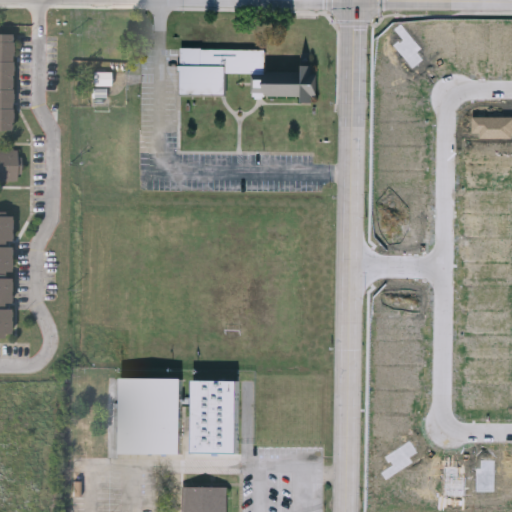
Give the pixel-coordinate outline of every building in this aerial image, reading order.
[(0,32),(13,32),(12,128),(0,128),(0,32)] [(183,46),(183,63),(180,63),(180,68),(182,68),(182,92),(227,93),(228,70),(253,70),(253,90),(266,90),(266,93),(300,93),(300,100),(312,101),(312,94),(318,94),(319,74),(313,74),(313,62),(304,62),(304,73),(266,72),(267,47),(183,46)] [(94,87),(111,87),(111,73),(94,73),(94,87)] [(0,148),(21,149),(21,179),(0,178),(0,148)] [(0,213),(11,213),(11,274),(11,336),(0,336),(0,213)] [(182,376),(182,452),(121,452),(121,376),(182,376)] [(239,378),(239,451),(193,451),(193,378),(239,378)] [(183,511),(183,485),(228,485),(227,511),(183,511)]
